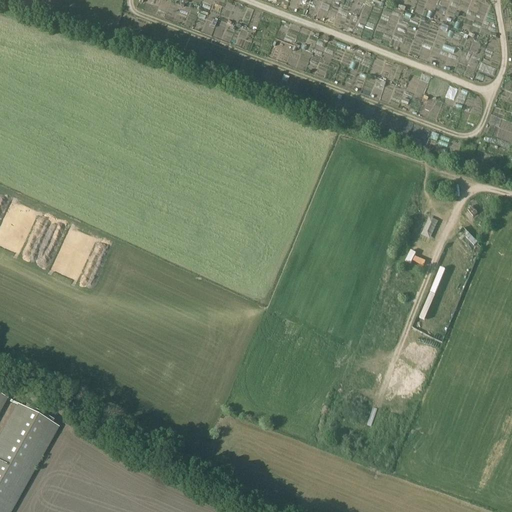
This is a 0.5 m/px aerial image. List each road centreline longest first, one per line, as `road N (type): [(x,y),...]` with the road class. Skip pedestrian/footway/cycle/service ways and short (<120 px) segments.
road 1 (track): [(494,0),(503,63),(483,121),(461,136),(137,14),(130,0)]
road 2 (track): [(511,196),(487,190),(462,201),(382,397)]
road 3 (track): [(247,0),(490,92)]
